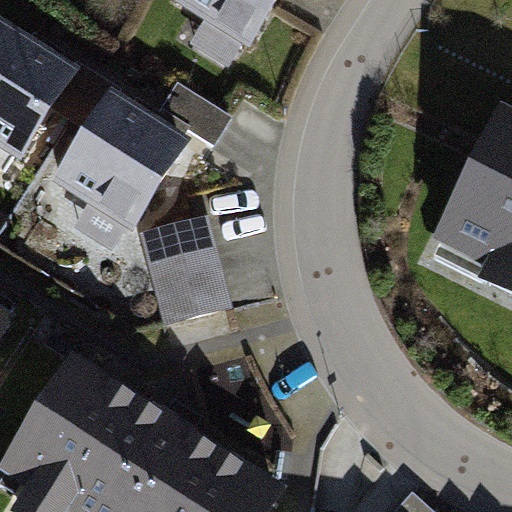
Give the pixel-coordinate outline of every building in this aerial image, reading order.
[(298,0),(180,0),(174,11),(258,65),(298,0)] [(89,80),(7,28),(0,39),(0,153),(31,172),(89,80)] [(182,80),(162,108),(212,143),(232,115),(182,80)] [(197,152),(120,102),(59,197),(136,247),(197,152)] [(511,117),(495,110),(432,243),(511,281),(511,117)] [(0,364),(23,328),(0,313),(0,364)] [(276,511),(288,495),(82,362),(9,473),(35,490),(20,511),(276,511)]
